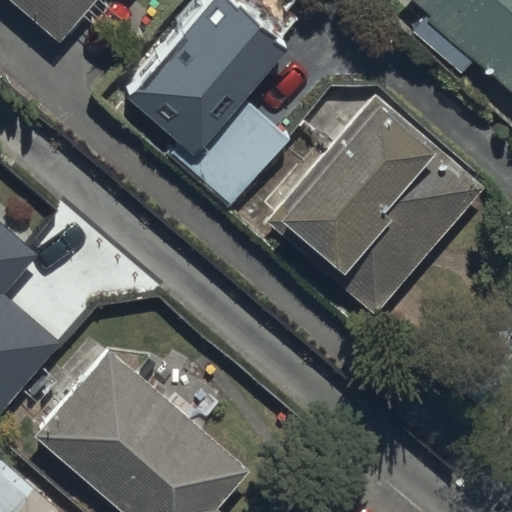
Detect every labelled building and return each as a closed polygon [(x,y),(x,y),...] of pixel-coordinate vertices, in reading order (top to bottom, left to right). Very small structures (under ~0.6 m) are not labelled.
[(26,0),(51,21),(68,0),(26,0)] [(280,18),(258,0),(176,0),(116,77),(172,123),(158,140),(221,192),(283,117),(233,75),(280,18)] [(511,0),(415,0),(404,14),(454,56),(467,41),(511,78),(511,0)] [(421,111),(364,63),(266,179),(272,185),(259,200),(371,294),(478,166),(418,115),(421,111)] [(0,388),(55,324),(0,277),(0,272),(30,237),(0,212),(0,388)] [(102,326),(26,416),(132,508),(128,511),(199,511),(215,494),(207,487),(241,448),(102,326)] [(0,511),(76,511),(0,447),(0,511)]
